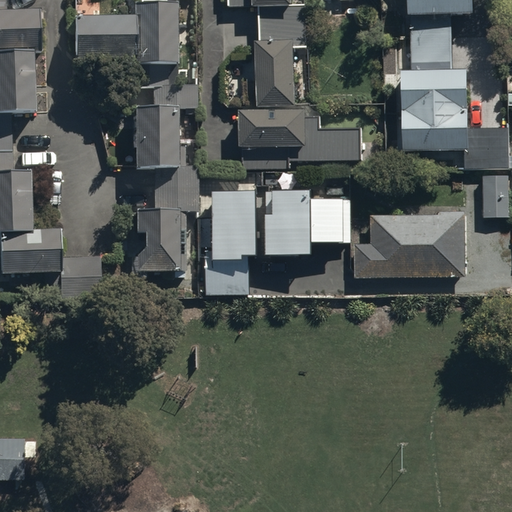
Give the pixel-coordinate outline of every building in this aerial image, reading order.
[(0,0),(0,260),(0,275),(59,273),(60,299),(109,297),(108,258),(60,259),(59,229),(31,230),(29,172),(10,172),(10,154),(9,115),(34,114),(32,52),(42,51),(41,13),(5,14),(4,0),(0,0)] [(227,0),(228,9),(260,8),(261,41),(255,42),(257,108),(295,107),(293,47),(306,47),(305,4),(291,4),(290,0),(227,0)] [(408,0),(409,17),(413,17),(413,72),(402,72),(402,153),(465,153),(465,170),(508,170),(508,129),(469,129),(469,73),(453,73),(453,17),(472,17),(471,0),(408,0)] [(174,87),(175,4),(135,3),(136,15),(76,15),(77,60),(133,60),(132,65),(142,65),(142,89),(154,89),(154,109),(135,109),(134,168),(154,169),(153,211),(135,211),(134,234),(143,234),(142,248),(135,257),(134,273),(184,274),(185,213),(197,213),(197,169),(184,168),(184,147),(176,147),(177,109),(196,109),(197,87),(174,87)] [(305,109),(239,111),(240,150),(242,150),(243,171),(289,170),(289,163),(357,162),(357,130),(319,131),(319,118),(305,118),(305,109)] [(509,175),(481,175),(482,221),(510,220),(509,175)] [(312,244),(351,244),(351,222),(370,222),(370,207),(351,207),(351,201),(312,201),(312,192),(266,193),(267,258),(313,257),(312,244)] [(212,194),(213,253),(206,253),(207,295),(249,295),(248,257),(255,257),(254,193),(212,194)] [(353,245),(354,281),(464,279),(463,215),(372,217),(372,245),(353,245)] [(24,440),(0,440),(0,477),(24,478),(24,440)]
